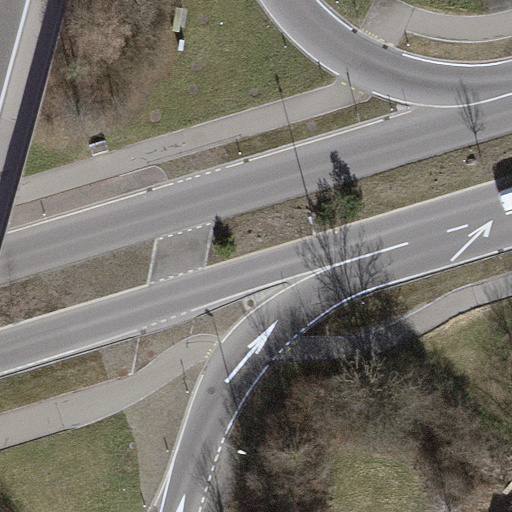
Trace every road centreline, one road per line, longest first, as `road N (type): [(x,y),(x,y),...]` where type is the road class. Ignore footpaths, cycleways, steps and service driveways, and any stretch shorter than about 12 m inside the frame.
road 1 (secondary): [(511,109),(0,262)]
road 2 (secondary): [(0,351),(396,232)]
road 3 (motorway): [(181,511),(211,416),(249,349),(396,232)]
road 4 (motorway): [(511,87),(454,88),(384,73),(323,38),(287,0)]
road 5 (secondary): [(396,232),(511,197)]
